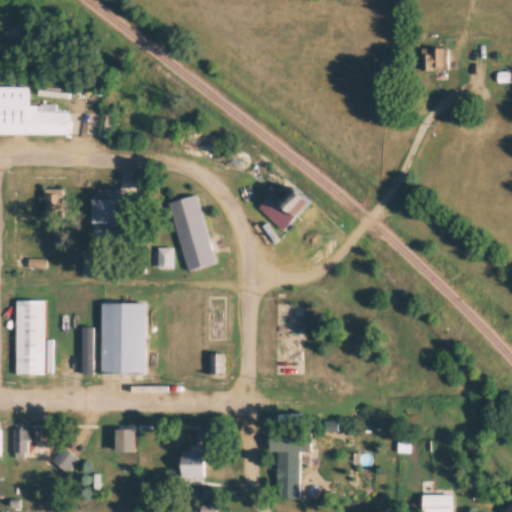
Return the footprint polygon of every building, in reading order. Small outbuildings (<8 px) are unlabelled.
[(450,48),(422,48),(422,70),(450,70),(450,48)] [(0,135),(70,136),(70,113),(57,112),(57,105),(31,105),(31,87),(0,87),(0,135)] [(275,193),(260,210),(286,233),(314,202),(298,187),(284,202),(275,193)] [(65,190),(46,190),(46,218),(65,218),(65,190)] [(138,202),(118,201),(118,195),(95,194),(95,236),(118,236),(118,224),(137,224),(138,202)] [(187,272),(215,265),(200,196),(172,202),(187,272)] [(174,248),(159,248),(159,269),(174,269),(174,248)] [(16,373),(16,300),(45,300),(46,373),(16,373)] [(102,370),(103,300),(149,301),(149,370),(102,370)] [(212,376),(225,376),(225,355),(212,355),(212,376)] [(15,458),(28,458),(28,441),(37,442),(37,430),(16,430),(15,458)] [(279,451),(278,499),(301,499),(302,451),(313,451),(314,432),(273,431),(273,451),(279,451)] [(68,473),(80,459),(65,447),(53,462),(68,473)] [(184,478),(207,478),(207,447),(184,447),(184,478)] [(454,511),(455,495),(425,495),(425,511),(432,511),(431,511),(454,511)]
